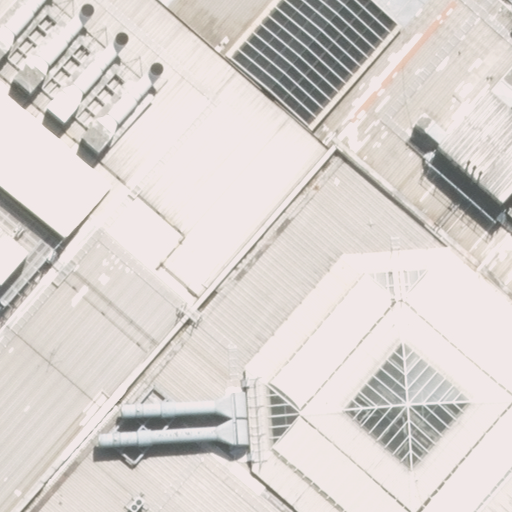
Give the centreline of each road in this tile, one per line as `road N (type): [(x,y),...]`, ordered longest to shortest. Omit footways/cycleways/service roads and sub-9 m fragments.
road 1 (unknown): [(511,391),(157,216)]
road 2 (unknown): [(157,216),(179,391),(239,511)]
road 3 (unknown): [(157,216),(0,91)]
